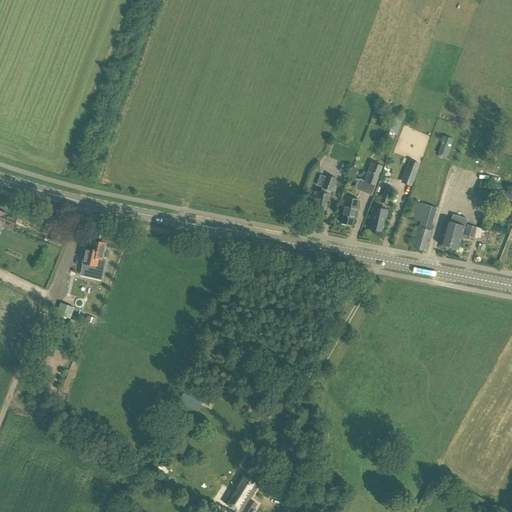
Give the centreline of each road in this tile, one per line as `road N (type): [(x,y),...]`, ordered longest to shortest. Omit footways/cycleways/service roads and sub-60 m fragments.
road 1 (tertiary): [(511,286),(0,178)]
road 2 (track): [(0,420),(80,201)]
